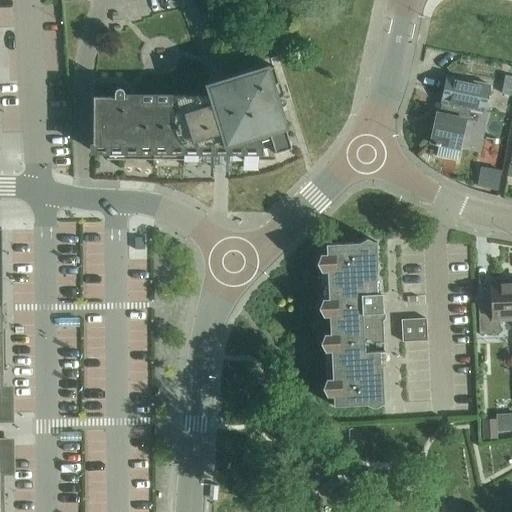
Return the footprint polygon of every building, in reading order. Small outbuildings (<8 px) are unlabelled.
[(93,97),(93,151),(107,151),(107,159),(200,160),(201,152),(242,152),(242,160),(275,160),(275,153),(292,148),(272,85),(279,83),(274,66),(208,86),(214,106),(200,106),(200,103),(168,103),(168,106),(140,106),(140,103),(127,103),(127,97),(93,97)] [(436,114),(430,143),(436,144),(435,145),(438,146),(436,156),(457,161),(459,149),(460,149),(466,120),(461,119),(463,108),(484,113),(490,86),(447,76),(441,104),(444,104),(441,115),(436,114)] [(20,99),(0,98),(0,99),(0,129),(19,131),(20,99)] [(56,162),(69,162),(69,134),(55,134),(56,162)] [(334,406),(367,405),(375,408),(383,404),(384,404),(382,352),(385,352),(382,293),(379,293),(377,242),(375,242),(367,239),(359,243),(326,245),(326,254),(320,254),(317,263),(321,272),(327,272),(329,299),(323,299),(319,308),(323,317),(329,317),(330,334),(324,334),(320,343),(325,352),(331,352),(332,379),(326,379),(323,388),(327,397),(333,397),(334,406)] [(511,320),(511,280),(500,281),(500,283),(490,283),(491,303),(478,303),(480,335),(501,334),(500,321),(511,320)] [(426,317),(401,319),(403,341),(428,340),(426,317)] [(149,389),(128,389),(128,412),(150,411),(149,389)]
